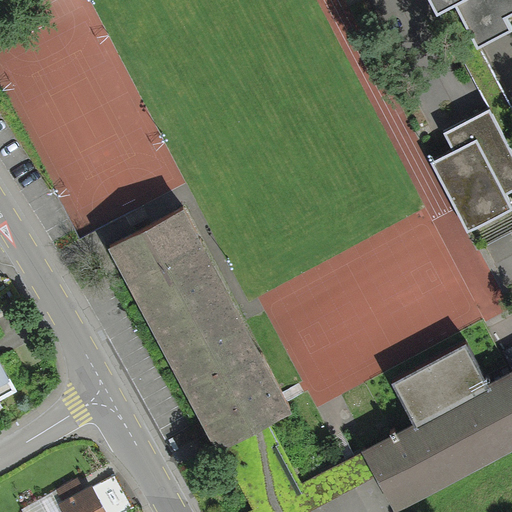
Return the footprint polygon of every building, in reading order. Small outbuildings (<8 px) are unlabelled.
[(506,95),(479,45),(511,26),(511,24),(505,11),(511,7),(511,0),(431,0),(438,12),(471,77),(487,106),(506,95)] [(487,106),(442,129),(450,142),(429,154),(466,225),(511,203),(511,150),(509,145),(511,142),(511,104),(506,95),(487,106)] [(267,421),(295,407),(292,399),(184,194),(110,235),(221,446),(267,421)] [(395,510),(511,447),(511,359),(489,372),(466,332),(392,371),(414,413),(362,440),(365,444),(344,456),(301,480),(267,421),(221,446),(254,509),(248,511),(312,511),(377,478),(395,510)] [(0,363),(0,398),(15,390),(0,363)] [(124,511),(129,510),(110,476),(82,492),(74,478),(19,509),(20,511),(124,511)]
